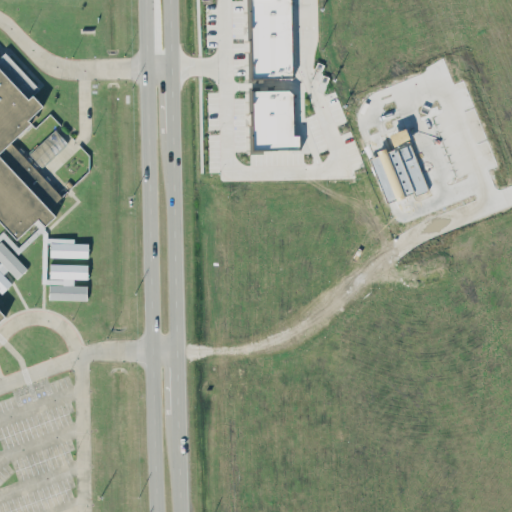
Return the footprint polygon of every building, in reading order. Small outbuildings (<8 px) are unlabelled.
[(251,78),(249,0),(290,0),(292,77),(251,78)] [(0,81),(20,102),(26,96),(36,107),(23,119),(26,123),(5,143),(57,197),(40,213),(46,219),(35,229),(28,222),(7,241),(0,233),(0,81)] [(251,89),(292,88),(293,134),(298,134),(298,148),(252,149),(251,89)] [(29,153),(41,167),(67,141),(54,128),(29,153)] [(0,289),(2,292),(9,284),(17,278),(27,267),(22,250),(42,228),(41,283),(62,283),(61,278),(46,278),(52,256),(87,257),(88,240),(48,239),(40,215),(33,223),(40,223),(19,247),(0,229),(0,289)] [(87,264),(49,263),(49,277),(63,277),(63,284),(49,284),(48,298),(86,299),(87,285),(73,285),(73,278),(87,278),(87,264)]
